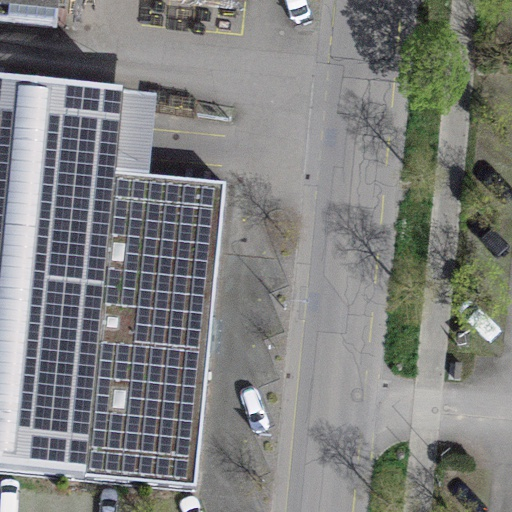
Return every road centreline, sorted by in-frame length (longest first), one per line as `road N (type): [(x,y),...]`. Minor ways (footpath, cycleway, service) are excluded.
road 1 (unclassified): [(323,511),(373,0)]
road 2 (unknown): [(369,37),(105,0)]
